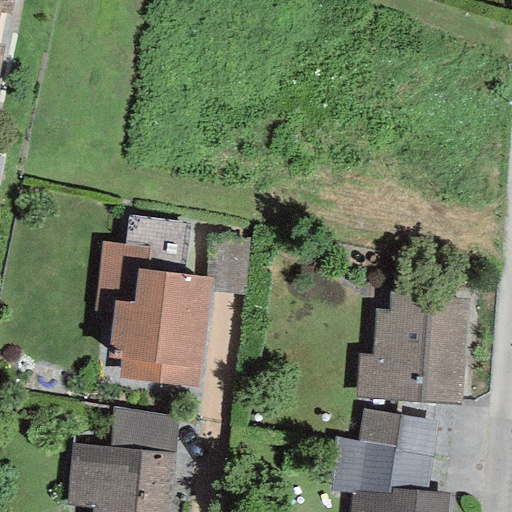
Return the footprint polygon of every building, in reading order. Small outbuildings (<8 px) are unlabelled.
[(0,0),(0,14),(11,17),(13,0),(0,0)] [(247,237),(204,234),(204,278),(211,279),(209,294),(244,295),(247,237)] [(147,248),(100,243),(92,313),(111,315),(106,358),(118,360),(116,380),(198,389),(209,294),(211,279),(204,278),(144,271),(147,248)] [(465,297),(389,292),(388,312),(374,311),(371,357),(358,356),(355,398),(458,406),(465,297)] [(436,421),(361,408),(356,441),(431,453),(436,421)] [(111,409),(109,448),(174,454),(178,419),(111,409)] [(356,441),(332,436),(328,491),(349,492),(390,496),(391,488),(424,491),(431,453),(356,441)] [(109,448),(70,444),(64,506),(91,509),(90,511),(168,511),(169,499),(174,454),(109,448)] [(390,496),(349,492),(347,511),(446,511),(448,493),(424,491),(391,488),(390,496)]
